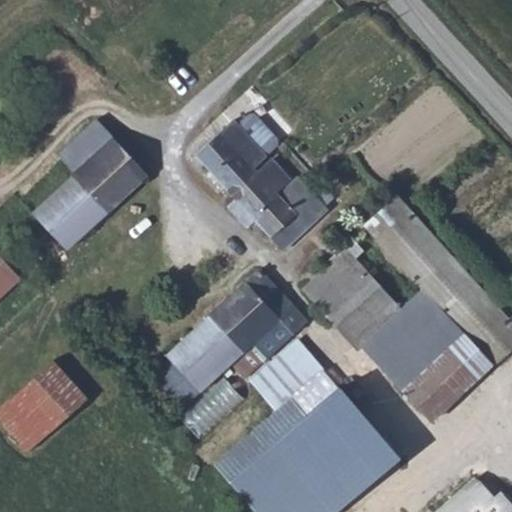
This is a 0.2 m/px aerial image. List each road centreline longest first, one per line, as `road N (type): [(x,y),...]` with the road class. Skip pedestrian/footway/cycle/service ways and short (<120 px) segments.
road 1 (residential): [(511,379),(425,458),(154,145),(318,0)]
road 2 (tertiary): [(511,118),(402,0)]
